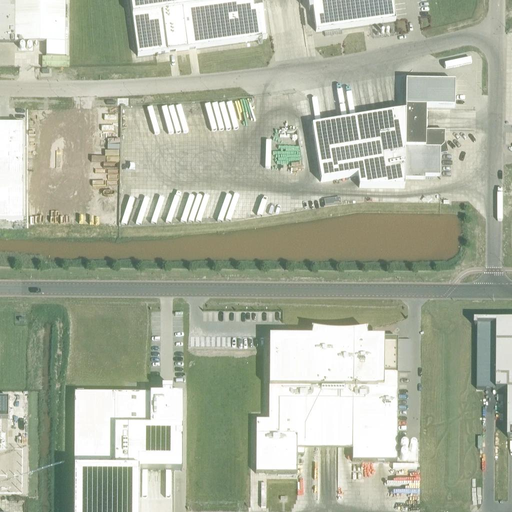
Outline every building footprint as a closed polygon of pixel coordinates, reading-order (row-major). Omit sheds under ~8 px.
[(0,0),(0,42),(10,43),(10,33),(14,33),(14,43),(45,43),(45,58),(64,58),(64,0),(14,0),(14,11),(10,11),(10,1),(0,0)] [(129,0),(137,57),(266,39),(260,0),(310,0),(315,32),(395,21),(392,0),(129,0)] [(312,128),(301,129),(310,184),(320,183),(357,177),(359,188),(403,189),(404,180),(424,180),(424,177),(439,177),(440,149),(444,145),(444,132),(425,132),(425,108),(454,109),(454,83),(405,82),(405,113),(312,128)] [(0,221),(22,222),(22,126),(0,125),(0,221)] [(477,391),(496,391),(508,391),(508,439),(511,439),(511,321),(475,322),(475,328),(477,328),(477,391)] [(306,338),(285,338),(285,336),(280,336),(280,338),(268,338),(268,422),(255,422),(255,474),(296,474),(296,455),(304,455),(304,445),(352,445),(352,462),(396,462),(397,339),(366,338),(365,331),(360,332),(356,333),(352,333),(347,333),(347,332),(329,332),(329,333),(325,333),(320,332),(316,332),(312,331),(311,336),(306,336),(306,338)] [(137,511),(138,472),(174,472),(174,471),(181,472),(182,403),(184,403),(184,402),(182,402),(182,395),(172,395),(172,388),(161,388),(161,395),(124,395),(74,394),(73,511),(137,511)] [(0,493),(22,493),(22,448),(5,448),(5,432),(1,432),(1,419),(7,419),(7,398),(0,398),(0,493)] [(402,452),(403,452),(404,452),(405,451),(406,450),(407,449),(407,448),(407,447),(406,445),(405,445),(404,444),(403,444),(401,444),(400,445),(399,446),(399,447),(399,448),(399,449),(400,450),(400,451),(402,452)] [(402,461),(403,461),(404,461),(406,460),(407,458),(407,457),(407,456),(406,455),(405,454),(404,453),(403,453),(402,453),(401,454),(400,455),(399,456),(399,457),(399,458),(400,460),(401,461),(402,461)]
